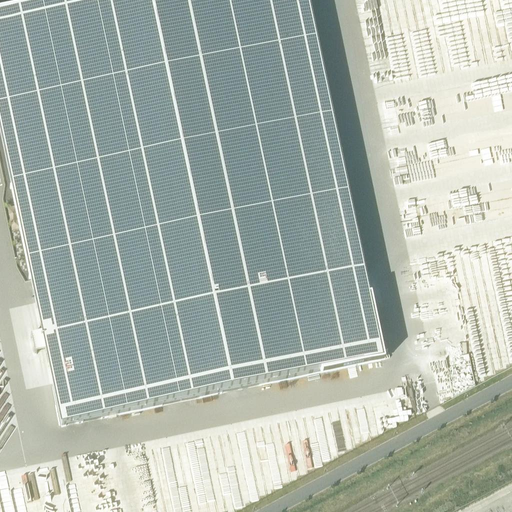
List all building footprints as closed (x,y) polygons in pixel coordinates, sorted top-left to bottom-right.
[(305,0),(77,0),(0,16),(0,132),(11,188),(10,188),(29,280),(31,280),(42,335),(30,337),(34,356),(46,354),(62,428),(381,361),(305,0)] [(276,440),(275,456),(292,456),(292,441),(276,440)] [(141,490),(156,485),(153,477),(139,482),(141,490)] [(124,495),(137,491),(135,484),(127,486),(128,490),(123,492),(124,495)] [(105,511),(109,511),(121,509),(119,501),(104,505),(105,511)]
